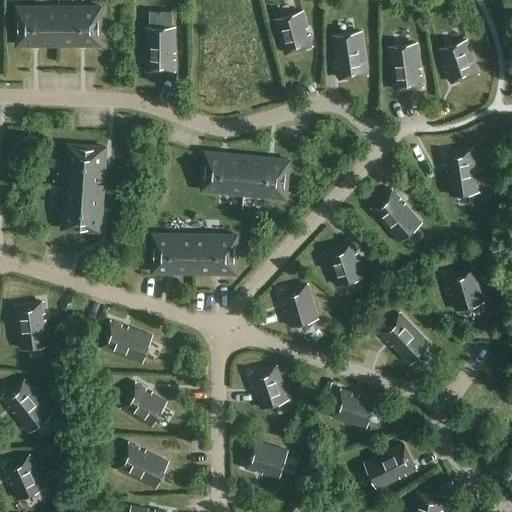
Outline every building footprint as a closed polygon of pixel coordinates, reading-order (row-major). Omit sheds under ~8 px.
[(60,7),(18,7),(18,45),(60,45),(60,7)] [(102,7),(60,7),(60,45),(102,45),(102,7)] [(311,28),(306,11),(277,19),(287,54),(315,46),(312,35),(310,36),(308,29),(311,28)] [(173,55),(178,55),(177,28),(145,29),(146,73),(178,73),(178,61),(173,61),(173,55)] [(370,75),(363,32),(331,37),(335,62),(339,62),(340,68),(336,69),(337,80),(370,75)] [(448,65),(450,72),(447,72),(450,83),(479,74),(468,40),(440,49),(445,66),(448,65)] [(418,71),(423,70),(419,45),(387,49),(393,93),(426,89),(424,77),(420,78),(418,71)] [(68,145),(66,187),(104,188),(106,147),(68,145)] [(480,193),(474,150),(441,155),(443,166),(448,165),(449,172),(444,172),(448,198),(480,193)] [(203,190),(245,194),(248,156),(207,152),(203,190)] [(245,194),(287,198),(290,160),(248,156),(245,194)] [(66,187),(64,229),(102,230),(104,188),(66,187)] [(371,212),(400,246),(424,225),(407,205),(404,208),(399,203),(403,200),(395,191),(371,212)] [(195,273),(196,235),(154,234),(153,272),(195,273)] [(238,236),(196,235),(195,273),(237,274),(238,236)] [(338,248),(323,253),(335,285),(366,274),(355,242),(351,243),(351,241),(337,246),(338,248)] [(484,301),(474,267),(445,276),(449,287),(452,286),(454,292),(451,293),(455,310),(484,301)] [(317,318),(308,283),(279,291),(282,303),(285,302),(287,308),(284,309),(288,326),(317,318)] [(9,305),(16,348),(48,343),(44,318),(39,318),(38,312),(43,311),(41,300),(9,305)] [(392,343),(389,346),(407,366),(430,343),(400,311),(376,333),(384,342),(387,338),(392,343)] [(101,351),(142,367),(154,337),(129,327),(128,332),(121,329),(123,325),(112,321),(101,351)] [(255,391),(260,408),(289,400),(279,365),(250,374),(253,385),(256,384),(258,390),(255,391)] [(14,413),(11,415),(27,436),(52,416),(25,381),(0,400),(0,401),(6,410),(10,407),(14,413)] [(152,395),(146,392),(147,389),(138,383),(122,409),(152,428),(168,402),(153,393),(152,395)] [(351,393),(340,389),(330,418),(365,429),(374,401),(357,395),(356,398),(350,396),(351,393)] [(278,478),(287,449),(253,438),(244,467),(255,470),(256,467),(263,469),(262,472),(278,478)] [(117,472),(156,492),(171,463),(147,451),(145,455),(139,452),(141,448),(131,443),(117,472)] [(402,443),(362,462),(376,492),(400,480),(398,476),(404,473),(406,477),(416,472),(402,443)] [(11,487),(18,503),(46,491),(31,458),(4,470),(8,480),(11,479),(14,485),(11,487)] [(438,511),(439,510),(442,511),(445,500),(416,492),(410,511),(438,511)]
